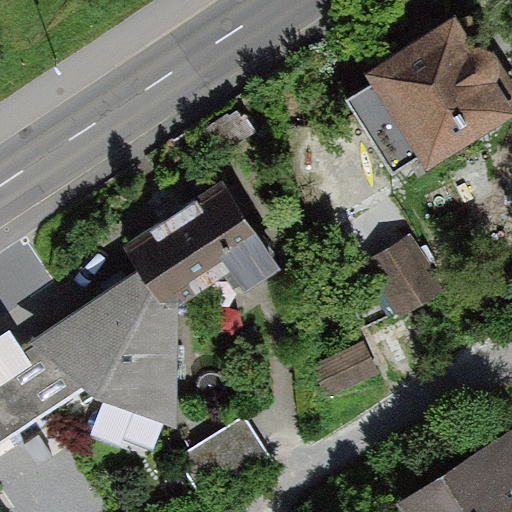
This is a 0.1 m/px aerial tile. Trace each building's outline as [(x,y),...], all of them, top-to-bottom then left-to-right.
[(476,29),(458,0),(448,0),(364,52),(374,68),(346,85),(394,161),(426,142),(430,148),(511,96),(511,70),(501,54),(499,42),(489,32),(476,29)] [(280,253),(226,171),(128,234),(142,256),(163,288),(180,287),(234,253),(248,274),(280,253)] [(410,227),(365,254),(401,313),(446,286),(410,227)] [(98,379),(176,412),(180,287),(163,288),(142,256),(33,328),(39,335),(98,379)] [(12,319),(0,326),(0,443),(98,379),(39,335),(27,341),(12,319)] [(382,370),(366,335),(311,359),(327,394),(382,370)] [(246,407),(176,451),(208,501),(278,457),(246,407)] [(511,511),(511,416),(399,490),(413,511),(511,511)]
